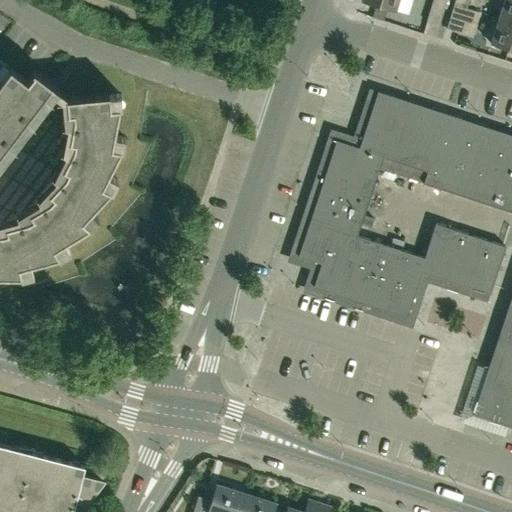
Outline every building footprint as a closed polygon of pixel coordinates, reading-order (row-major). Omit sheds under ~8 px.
[(396,12),(399,0),(361,0),(361,1),(396,12)] [(447,0),(445,0),(433,0),(427,24),(439,27),(447,0)] [(455,0),(453,8),(465,12),(468,0),(455,0)] [(511,0),(504,0),(498,21),(511,25),(511,0)] [(465,12),(453,8),(446,30),(458,34),(465,12)] [(511,25),(498,21),(490,44),(511,51),(511,25)] [(0,275),(20,276),(20,273),(18,266),(30,263),(58,256),(57,254),(53,248),(64,241),(88,227),(87,225),(82,220),(90,211),(110,190),(108,188),(108,189),(101,185),(107,174),(120,149),(118,148),(111,147),(113,135),(119,107),(117,106),(109,107),(108,95),(108,94),(66,98),(67,113),(72,113),(73,118),(69,141),(74,142),(73,148),(62,168),(67,171),(64,176),(49,192),(53,196),(49,200),(29,212),(32,217),(27,220),(5,226),(6,231),(1,233),(0,232),(0,151),(19,127),(52,84),(33,69),(31,71),(33,72),(26,80),(0,59),(0,275)] [(379,168),(423,183),(423,184),(511,213),(511,135),(400,98),(396,111),(397,111),(382,157),(381,158),(383,158),(379,168)] [(358,149),(382,157),(397,111),(396,111),(373,103),(370,114),(359,147),(358,149)] [(379,168),(383,158),(381,158),(382,157),(358,149),(359,147),(336,140),(321,187),(367,203),(379,168)] [(320,203),(317,211),(360,225),(367,203),(321,187),(316,202),(320,203)] [(405,187),(404,198),(429,200),(430,189),(405,187)] [(356,235),(357,236),(360,225),(317,211),(315,219),(310,217),(307,226),(308,226),(298,255),(321,263),(331,233),(354,241),(356,235)] [(459,231),(436,223),(424,258),(425,258),(420,271),(421,272),(421,271),(444,278),(459,231)] [(444,278),(467,285),(482,238),(459,231),(444,278)] [(371,266),(379,243),(357,236),(356,235),(354,241),(331,233),(321,263),(314,285),(337,293),(348,258),(371,266)] [(490,293),(505,245),(482,238),(467,285),(490,293)] [(336,294),(382,309),(383,308),(401,250),(379,243),(371,266),(348,258),(337,293),(336,294)] [(425,258),(424,258),(401,250),(383,308),(406,316),(421,272),(420,271),(425,258)] [(511,294),(477,402),(471,400),(465,418),(493,426),(494,421),(511,426),(511,294)] [(0,511),(73,511),(75,506),(77,506),(80,507),(79,508),(80,509),(101,481),(100,480),(99,480),(82,476),(85,466),(0,444),(0,511)] [(240,511),(246,494),(215,485),(210,503),(198,500),(194,511),(240,511)] [(273,511),(276,503),(246,494),(240,511),(273,511)] [(303,511),(287,507),(285,511),(331,511),(333,508),(307,500),(303,511)]
